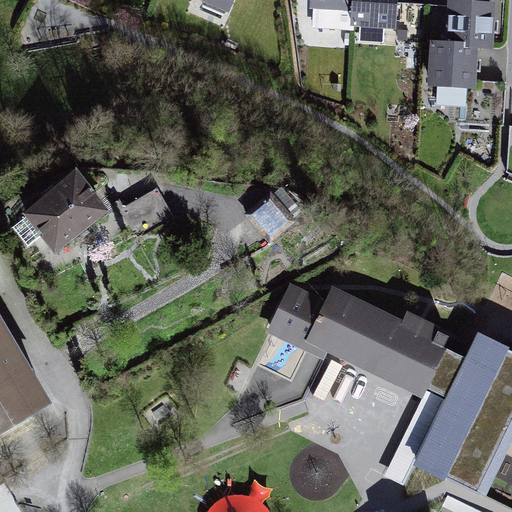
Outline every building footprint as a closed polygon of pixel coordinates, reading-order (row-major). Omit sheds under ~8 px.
[(310,0),(310,4),(350,6),(349,22),(396,24),(397,0),(310,0)] [(448,0),(447,36),(430,35),(427,83),(477,85),(479,43),(494,43),(495,0),(448,0)] [(81,169),(25,212),(27,215),(14,225),(29,245),(43,234),(58,254),(114,211),(81,169)] [(129,205),(109,223),(121,236),(155,220),(171,213),(158,192),(129,205)] [(270,195),(246,215),(274,241),(296,220),(270,195)] [(511,431),(511,352),(479,337),(468,360),(443,348),(448,338),(406,318),(401,328),(333,295),(327,307),(291,290),(271,330),(323,355),(327,346),(422,392),(425,387),(428,389),(388,473),(404,481),(444,397),(449,400),(417,465),(481,496),(511,431)] [(0,429),(9,424),(46,403),(0,324),(0,429)]
